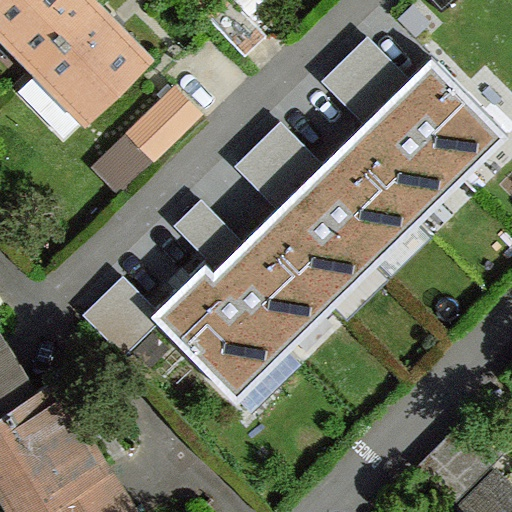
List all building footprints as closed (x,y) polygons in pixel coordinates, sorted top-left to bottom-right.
[(154,60),(95,0),(0,0),(0,43),(84,130),(154,60)] [(372,25),(327,75),(364,108),(409,58),(372,25)] [(128,184),(213,107),(186,77),(101,154),(128,184)] [(278,190),(322,146),(288,112),(244,155),(278,190)] [(215,251),(244,223),(209,189),(181,217),(215,251)] [(191,252),(120,318),(214,420),(328,315),(252,233),(209,272),(191,252)] [(41,391),(0,326),(0,498),(8,511),(144,511),(60,380),(41,391)] [(511,511),(511,490),(489,467),(443,511),(511,511)]
